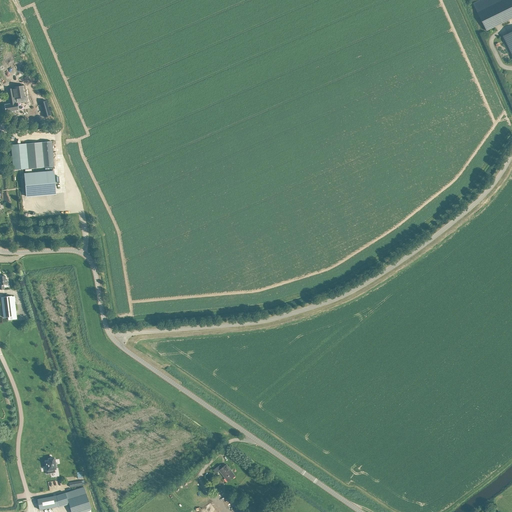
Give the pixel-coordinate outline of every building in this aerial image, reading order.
[(487,31),(511,18),(511,0),(480,0),(473,3),(487,31)] [(6,116),(15,114),(14,111),(18,110),(17,103),(27,101),(25,85),(12,87),(12,89),(7,89),(10,104),(4,105),(6,116)] [(44,117),(50,115),(46,100),(40,102),(44,117)] [(34,107),(21,109),(22,120),(35,119),(34,107)] [(13,170),(54,166),(51,141),(11,145),(13,170)] [(26,196),(56,194),(54,171),(24,174),(26,196)] [(11,297),(1,298),(4,318),(9,317),(14,316),(12,303),(16,303),(15,297),(11,298),(11,297)] [(45,466),(47,474),(55,472),(54,472),(54,469),(56,469),(55,465),(56,465),(55,459),(54,459),(54,458),(49,459),(49,460),(45,461),(46,466),(45,466)] [(235,476),(227,465),(223,468),(220,465),(214,470),(216,473),(220,471),(228,482),(235,476)] [(86,494),(84,488),(65,493),(57,496),(37,499),(39,510),(58,506),(68,503),(71,511),(82,511),(91,510),(86,494)] [(224,511),(214,498),(203,506),(207,511),(224,511)]
